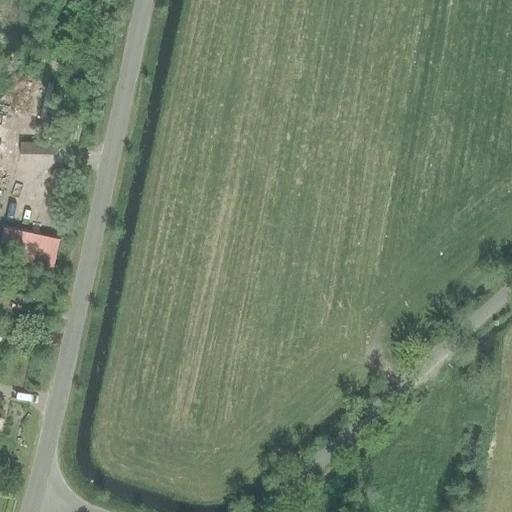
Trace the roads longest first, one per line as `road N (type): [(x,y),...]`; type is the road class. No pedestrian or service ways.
road 1 (unclassified): [(37,494),(143,0)]
road 2 (unclassified): [(511,276),(253,511)]
